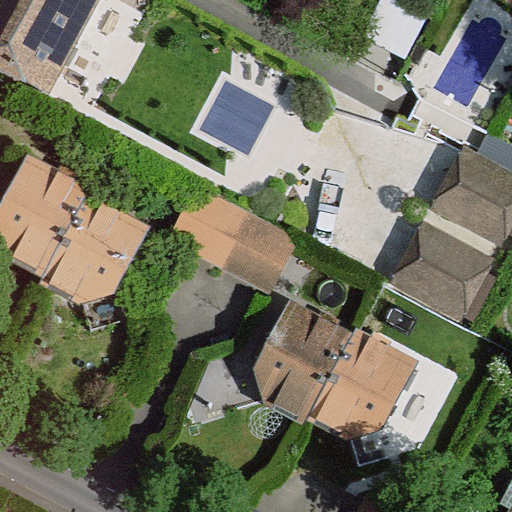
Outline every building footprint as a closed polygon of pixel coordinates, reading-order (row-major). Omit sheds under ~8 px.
[(0,0),(0,67),(51,94),(99,0),(0,0)] [(511,231),(511,177),(465,152),(435,209),(505,245),(511,231)] [(91,195),(31,165),(0,224),(0,229),(8,255),(48,277),(88,202),(91,195)] [(248,218),(201,193),(175,241),(224,267),(248,218)] [(146,233),(88,202),(48,277),(45,283),(84,304),(115,294),(146,233)] [(270,229),(248,218),(224,267),(272,291),(297,243),(270,229)] [(496,263),(424,226),(392,288),(464,325),(496,263)] [(0,257),(8,255),(0,229),(0,257)] [(124,323),(115,294),(84,304),(93,332),(124,323)] [(353,342),(294,312),(262,373),(271,402),(311,423),(314,417),(353,342)] [(356,337),(353,342),(314,417),(353,438),(384,429),(414,368),(356,337)] [(271,402),(262,373),(231,381),(240,411),(271,402)] [(392,458),(384,429),(353,438),(361,467),(392,458)] [(394,511),(371,500),(364,511),(394,511)]
